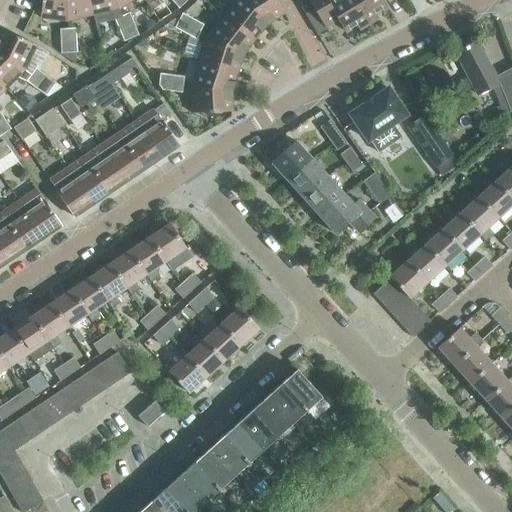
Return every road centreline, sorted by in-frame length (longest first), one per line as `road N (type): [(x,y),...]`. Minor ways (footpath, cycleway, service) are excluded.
road 1 (residential): [(479,0),(329,77),(190,168)]
road 2 (residential): [(103,511),(322,312)]
road 3 (residential): [(0,293),(190,168)]
road 4 (residential): [(322,312),(190,168)]
road 5 (residential): [(504,511),(382,380)]
road 6 (residential): [(511,264),(382,380)]
